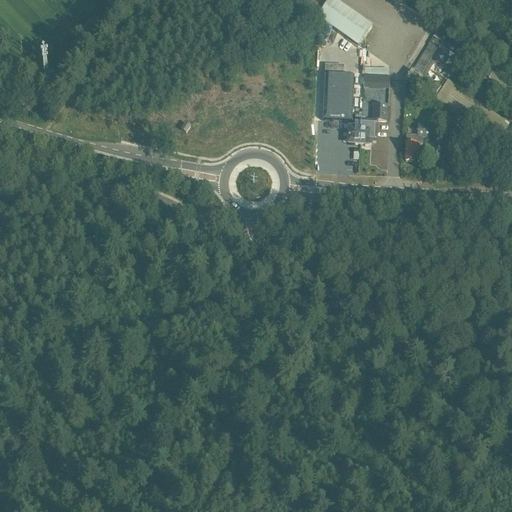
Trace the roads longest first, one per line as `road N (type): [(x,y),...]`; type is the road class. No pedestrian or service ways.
road 1 (tertiary): [(511,398),(274,257),(251,234),(250,215)]
road 2 (primary): [(0,122),(224,180)]
road 3 (primary): [(511,199),(284,187)]
